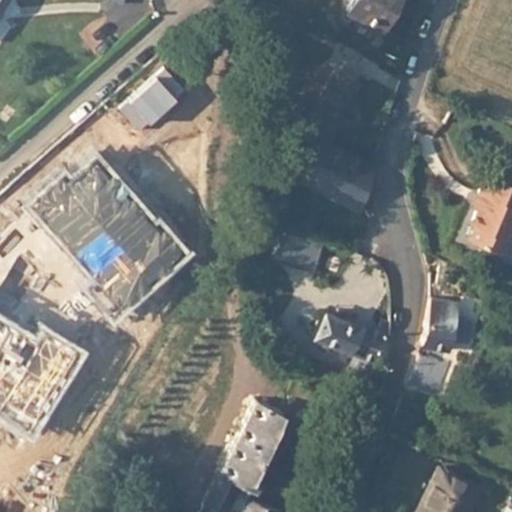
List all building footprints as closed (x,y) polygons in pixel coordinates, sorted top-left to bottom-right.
[(394,0),(345,0),(342,8),(381,28),(394,0)] [(336,70),(308,126),(330,138),(341,115),(352,120),(360,104),(350,98),(358,81),(336,70)] [(301,182),(361,209),(374,166),(334,148),(320,141),(301,182)] [(82,281),(109,312),(111,311),(134,291),(145,281),(156,271),(181,249),(178,245),(158,223),(154,218),(152,220),(151,219),(135,201),(129,194),(114,178),(91,151),(65,175),(59,168),(25,198),(27,200),(45,220),(47,222),(68,246),(77,256),(71,261),(86,278),(82,281)] [(114,178),(129,194),(136,188),(121,172),(114,178)] [(511,181),(487,172),(480,193),(483,194),(473,222),(478,224),(473,239),(509,252),(511,242),(511,181)] [(135,201),(151,219),(158,213),(142,195),(135,201)] [(45,220),(27,200),(20,206),(38,226),(45,220)] [(158,223),(178,245),(185,239),(165,217),(158,223)] [(68,246),(47,222),(40,228),(61,252),(68,246)] [(321,242),(282,231),(274,257),(313,269),(321,242)] [(27,261),(21,266),(31,277),(37,271),(27,261)] [(156,271),(145,281),(151,288),(162,278),(156,271)] [(134,291),(111,311),(117,318),(140,298),(134,291)] [(432,298),(424,346),(449,351),(458,304),(433,298),(432,298)] [(335,309),(332,317),(341,321),(345,313),(335,309)] [(380,362),(391,325),(381,320),(375,335),(341,321),(332,317),(320,313),(310,338),(322,343),(331,346),(355,356),(374,363),(375,360),(380,362)] [(0,413),(24,428),(26,429),(59,374),(74,350),(76,347),(40,325),(38,329),(19,318),(15,325),(0,315),(0,413)] [(328,355),(331,346),(322,343),(319,352),(328,355)] [(74,350),(59,374),(67,379),(82,355),(74,350)] [(422,355),(410,384),(438,396),(451,363),(422,355)] [(374,363),(355,356),(344,381),(364,389),(374,363)] [(284,417),(254,401),(197,511),(226,511),(228,509),(241,483),(250,488),(254,490),(274,453),(270,451),(271,449),(268,448),(284,417)] [(24,428),(0,413),(0,424),(19,435),(24,428)] [(462,511),(473,489),(432,470),(423,489),(426,491),(416,511),(462,511)] [(241,483),(228,509),(233,511),(239,511),(246,498),(250,488),(241,483)] [(306,501),(317,494),(311,483),(300,489),(306,501)] [(239,511),(279,511),(246,498),(239,511)] [(510,511),(511,510),(511,505),(508,503),(503,511),(510,511)]
